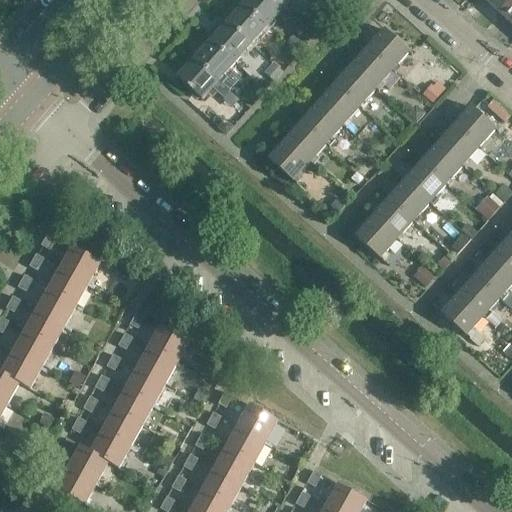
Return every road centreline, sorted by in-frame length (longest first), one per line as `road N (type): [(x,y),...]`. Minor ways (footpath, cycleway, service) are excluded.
road 1 (residential): [(492,511),(265,304),(65,136)]
road 2 (residential): [(65,136),(186,0)]
road 3 (tertiary): [(24,107),(121,0)]
road 4 (unclassified): [(75,0),(9,75),(24,107)]
road 5 (residential): [(511,80),(420,0)]
